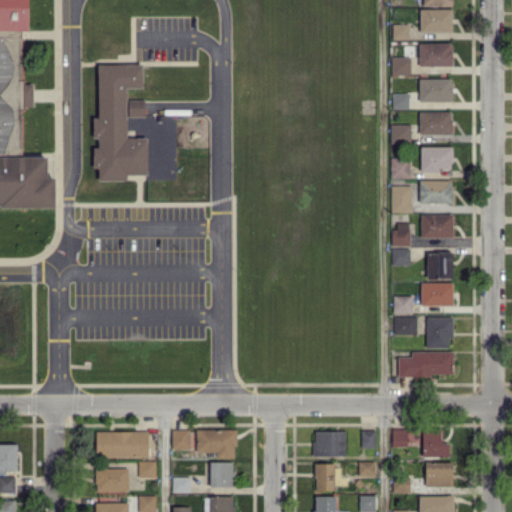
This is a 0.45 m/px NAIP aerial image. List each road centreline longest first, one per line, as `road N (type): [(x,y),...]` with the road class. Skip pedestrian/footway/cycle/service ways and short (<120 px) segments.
road 1 (residential): [(489,0),(491,511)]
road 2 (residential): [(511,402),(0,403)]
